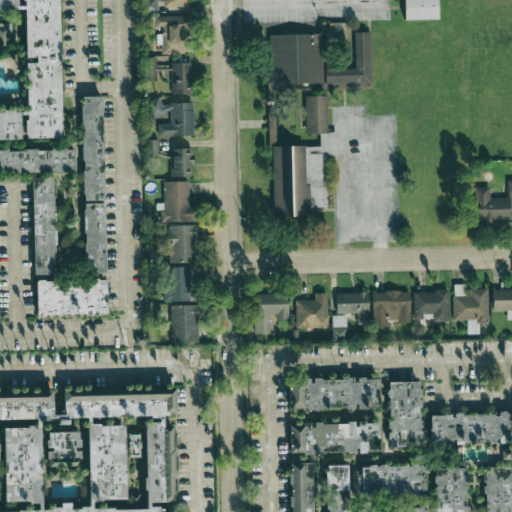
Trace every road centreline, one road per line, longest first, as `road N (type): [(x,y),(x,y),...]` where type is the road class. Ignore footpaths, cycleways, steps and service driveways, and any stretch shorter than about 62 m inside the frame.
road 1 (residential): [(223,0),(234,511)]
road 2 (residential): [(229,261),(511,255)]
